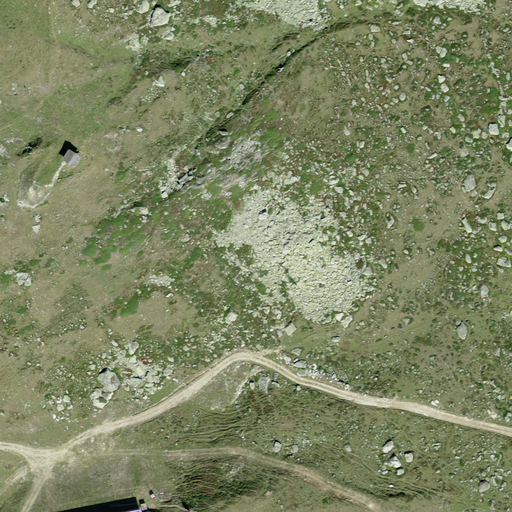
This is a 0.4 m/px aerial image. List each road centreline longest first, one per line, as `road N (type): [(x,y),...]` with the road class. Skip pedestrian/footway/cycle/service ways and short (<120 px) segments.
road 1 (track): [(511,431),(366,399),(248,354),(225,361),(150,414),(96,429),(53,456)]
road 2 (track): [(376,511),(306,472),(239,451),(53,456)]
